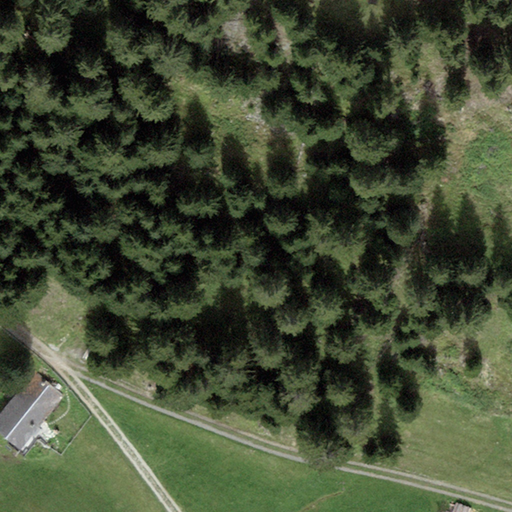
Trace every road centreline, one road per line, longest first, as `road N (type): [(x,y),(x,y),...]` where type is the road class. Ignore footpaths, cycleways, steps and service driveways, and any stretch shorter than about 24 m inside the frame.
road 1 (track): [(49,358),(210,423),(511,508)]
road 2 (track): [(176,511),(49,358)]
